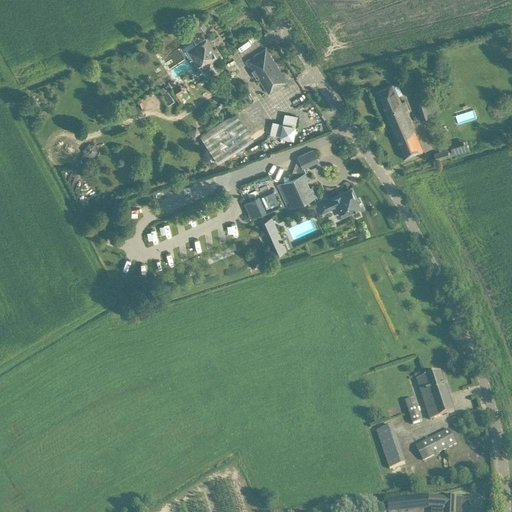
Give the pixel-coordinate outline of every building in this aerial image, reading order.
[(193,43),(182,50),(189,60),(192,59),(196,65),(198,64),(202,65),(204,67),(211,62),(212,64),(222,58),(215,48),(213,50),(212,49),(214,47),(208,37),(206,39),(202,34),(205,32),(204,30),(206,29),(203,24),(200,26),(199,24),(187,32),(196,45),(195,46),(195,45),(194,46),(193,43)] [(281,72),(265,48),(245,62),(256,79),(258,78),(268,93),(288,80),(283,71),(281,72)] [(393,83),(375,91),(404,160),(422,152),(393,83)] [(175,93),(181,102),(190,96),(184,87),(175,93)] [(430,93),(412,99),(419,119),(437,113),(430,93)] [(215,162),(251,140),(234,111),(197,134),(215,162)] [(269,134),(293,140),(295,126),(297,116),(284,113),(282,124),(272,121),(269,134)] [(450,154),(467,151),(466,142),(449,145),(450,154)] [(435,160),(449,157),(447,149),(433,153),(435,160)] [(298,156),(302,166),(317,159),(313,150),(298,156)] [(309,188),(306,182),(310,180),(307,172),(277,185),(288,208),(317,195),(313,186),(309,188)] [(332,209),(331,207),(335,205),(337,206),(340,213),(347,211),(348,212),(352,210),(354,214),(364,209),(359,199),(356,201),(351,190),(328,200),(327,198),(316,203),(321,214),(332,209)] [(286,249),(272,217),(261,221),(275,254),(286,249)] [(420,387),(422,393),(430,420),(454,412),(446,387),(445,388),(440,371),(414,380),(417,388),(420,387)] [(405,401),(413,424),(422,421),(414,398),(405,401)] [(392,426),(376,431),(389,469),(405,463),(392,426)] [(424,460),(447,448),(456,444),(449,429),(416,446),(424,460)] [(456,511),(458,497),(445,496),(445,497),(429,496),(429,507),(444,508),(444,511),(456,511)] [(422,497),(397,500),(398,511),(423,508),(422,497)]
